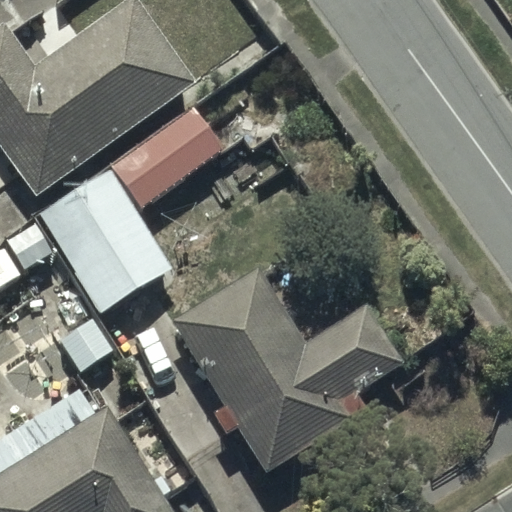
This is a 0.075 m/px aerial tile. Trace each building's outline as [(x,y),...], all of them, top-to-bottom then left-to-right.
[(5,39),(0,42),(0,167),(34,217),(196,106),(131,12),(33,80),(5,39)] [(191,121),(106,177),(138,225),(223,169),(191,121)] [(109,187),(39,229),(99,329),(169,287),(109,187)] [(11,199),(0,206),(0,250),(32,227),(11,199)] [(36,237),(0,259),(0,302),(12,322),(35,308),(22,287),(40,275),(45,284),(38,289),(71,342),(58,350),(79,386),(112,365),(91,331),(93,330),(36,237)] [(257,281),(165,339),(264,496),(369,430),(357,411),(407,379),(369,319),(306,359),(257,281)] [(99,424),(0,489),(0,511),(163,511),(168,509),(158,493),(149,499),(99,424)]
